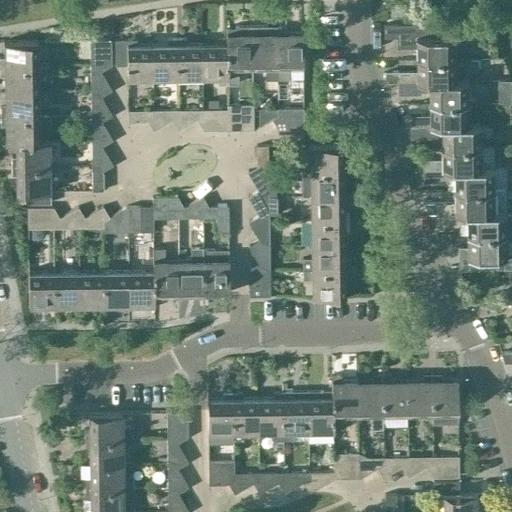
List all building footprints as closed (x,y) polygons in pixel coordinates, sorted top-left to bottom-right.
[(390,1),(390,15),(402,15),(402,1),(390,1)] [(415,57),(455,57),(455,34),(440,34),(440,22),(383,22),(383,35),(396,35),(396,45),(415,45),(415,57)] [(276,73),(276,64),(276,25),(266,25),(266,29),(251,29),(251,64),(267,64),(267,74),(276,73)] [(285,25),(276,25),(276,64),(302,64),(301,29),(285,29),(285,25)] [(225,26),(226,35),(226,65),(227,65),(227,74),(238,74),(238,64),(251,64),(251,29),(235,29),(235,26),(225,26)] [(201,40),(202,75),(218,75),(218,82),(227,82),(227,74),(227,65),(226,65),(226,35),(217,36),(217,40),(201,40)] [(89,38),(89,63),(96,63),(100,70),(111,63),(110,37),(89,38)] [(127,76),(152,76),(152,41),(136,41),(136,37),(114,37),(115,63),(127,63),(127,76)] [(152,41),(152,76),(177,75),(176,37),(167,37),(167,40),(152,41)] [(185,37),(176,37),(177,75),(202,75),(201,40),(186,40),(185,37)] [(0,64),(38,64),(38,39),(3,39),(3,55),(0,55),(0,64)] [(385,81),(397,81),(455,80),(455,78),(455,57),(415,57),(415,69),(385,69),(385,81)] [(89,63),(90,88),(96,88),(100,95),(111,88),(100,70),(96,63),(89,63)] [(0,73),(3,74),(3,89),(39,89),(38,64),(0,64),(0,73)] [(427,89),(427,101),(467,100),(467,78),(455,78),(455,80),(397,81),(397,92),(420,92),(420,89),(427,89)] [(90,88),(90,113),(96,113),(100,120),(112,112),(100,95),(96,88),(90,88)] [(39,114),(39,89),(3,89),(4,105),(0,105),(0,114),(39,114)] [(409,113),(410,124),(468,124),(468,122),(467,100),(427,101),(428,112),(409,113)] [(240,128),(240,102),(227,103),(227,106),(227,128),(240,128)] [(252,102),(240,102),(240,128),(253,127),(252,102)] [(227,106),(203,107),(203,113),(195,117),(203,129),(227,128),(227,106)] [(258,124),(270,116),(277,112),(277,106),(258,106),(258,124)] [(302,106),(277,106),(277,112),(270,116),(278,127),(302,127),(302,106)] [(203,107),(178,108),(178,113),(171,118),(178,129),(195,117),(203,113),(203,107)] [(153,113),(153,108),(127,109),(127,119),(144,119),(146,118),(153,113)] [(178,108),(153,108),(153,113),(146,118),(153,129),(171,118),(178,113),(178,108)] [(90,113),(91,138),(97,138),(101,145),(112,138),(100,120),(96,113),(90,113)] [(50,114),(39,114),(0,114),(0,124),(4,123),(4,140),(14,140),(39,140),(39,138),(39,125),(50,125),(50,114)] [(480,122),(468,122),(468,124),(410,124),(410,136),(433,136),(433,133),(440,133),(440,145),(480,145),(480,122)] [(279,131),(278,143),(302,143),(303,131),(279,131)] [(11,154),(11,164),(49,163),(49,138),(39,138),(39,140),(14,140),(14,154),(11,154)] [(91,138),(91,163),(98,163),(102,169),(112,163),(101,145),(97,138),(91,138)] [(309,168),(347,167),(347,158),(343,158),(343,142),(308,143),(309,168)] [(256,161),(257,162),(261,169),(268,169),(268,143),(256,143),(256,161)] [(421,157),(421,168),(481,168),(481,166),(480,145),(440,145),(440,157),(421,157)] [(268,194),(268,169),(261,169),(257,162),(247,169),(258,187),(262,194),(268,194)] [(49,201),(49,163),(11,164),(11,173),(15,173),(15,189),(25,189),(25,201),(49,201)] [(98,163),(91,163),(92,188),(103,188),(103,171),(102,169),(98,163)] [(453,176),(453,189),(505,188),(504,165),(481,166),(481,168),(421,168),(422,180),(446,180),(446,176),(453,176)] [(348,176),(347,167),(309,168),(309,193),(344,192),(344,176),(348,176)] [(279,184),(278,222),(306,223),(307,185),(279,184)] [(268,219),(268,194),(262,194),(258,187),(247,194),(258,212),(262,219),(268,219)] [(434,201),(434,212),(493,212),(493,210),(505,210),(505,188),(453,189),(453,201),(434,201)] [(309,193),(309,218),(348,217),(348,208),(344,208),(344,192),(309,193)] [(153,215),(179,215),(179,208),(184,205),(178,194),(152,194),(152,203),(153,215)] [(179,215),(204,215),(204,207),(208,205),(202,194),(184,205),(179,208),(179,215)] [(434,201),(425,201),(427,213),(434,212),(434,201)] [(80,225),(102,225),(102,218),(109,214),(102,203),(85,215),(80,218),(80,225)] [(127,204),(109,214),(102,218),(102,225),(103,225),(103,230),(153,229),(153,215),(152,203),(127,204)] [(210,203),(208,205),(204,207),(204,215),(215,214),(215,229),(228,228),(227,203),(210,203)] [(27,226),(55,226),(55,219),(60,215),(53,204),(27,205),(27,226)] [(55,226),(80,225),(80,218),(85,215),(78,204),(60,215),(55,219),(55,226)] [(493,212),(434,212),(434,224),(458,224),(458,221),(465,220),(465,232),(506,232),(505,210),(493,210),(493,212)] [(269,243),(268,219),(262,219),(258,212),(247,219),(258,237),(262,243),(269,243)] [(348,217),(309,218),(310,243),(345,242),(344,227),(348,227),(348,217)] [(506,267),(506,232),(465,232),(466,244),(457,244),(458,268),(506,267)] [(269,268),(269,243),(262,243),(258,237),(247,243),(259,262),(263,268),(269,268)] [(345,258),(345,242),(310,243),(310,257),(302,257),(302,268),(348,267),(348,258),(345,258)] [(162,292),(178,291),(177,256),(164,256),(164,244),(152,244),(152,266),(153,266),(153,295),(162,295),(162,292)] [(202,248),(202,255),(203,294),(212,294),(212,291),(229,290),(228,247),(202,248)] [(202,255),(177,256),(178,291),(194,291),(194,295),(203,294),(202,255)] [(269,294),(269,268),(263,268),(259,262),(248,268),(248,294),(269,294)] [(153,266),(152,266),(128,267),(128,302),(144,302),(144,306),(153,305),(153,295),(153,266)] [(103,267),(78,268),(79,302),(94,302),(94,306),(103,306),(103,267)] [(128,267),(103,267),(103,306),(112,306),(112,302),(128,302),(128,267)] [(348,267),(302,268),(302,278),(301,278),(302,293),(345,293),(345,277),(348,277),(348,267)] [(54,307),(53,268),(27,269),(28,304),(44,303),(44,307),(54,307)] [(63,303),(79,302),(78,268),(53,268),(54,307),(63,307),(63,303)] [(511,350),(499,351),(504,361),(511,361),(511,350)] [(422,375),(406,376),(406,411),(431,410),(431,371),(422,371),(422,375)] [(431,371),(431,410),(431,421),(457,420),(456,375),(440,375),(440,371),(431,371)] [(381,427),(381,411),(381,372),(371,372),(371,376),(356,376),(356,411),(369,411),(370,427),(381,427)] [(381,411),(406,411),(406,376),(390,376),(390,372),(381,372),(381,411)] [(331,373),(331,389),(331,428),(342,428),(342,412),(356,411),(356,376),(340,376),(340,373),(331,373)] [(322,388),(306,389),(307,428),(331,428),(331,389),(322,389),(322,388)] [(293,428),(307,428),(306,389),(291,389),(291,390),(282,390),(282,438),(293,438),(293,428)] [(232,391),(232,429),(232,439),(244,439),(243,429),(257,429),(257,394),(241,394),(241,390),(232,391)] [(257,394),(257,429),(271,428),(271,439),(282,438),(282,390),(272,390),(272,394),(257,394)] [(207,429),(232,429),(232,391),(223,391),(223,395),(206,395),(207,429)] [(84,427),(84,436),(133,435),(133,424),(122,424),(122,410),(88,411),(88,427),(84,427)] [(166,410),(166,435),(173,435),(177,442),(187,434),(187,410),(166,410)] [(88,445),(88,461),(123,460),(123,447),(133,446),(133,435),(84,436),(84,445),(88,445)] [(166,435),(167,459),(173,459),(177,467),(187,459),(177,442),(173,435),(166,435)] [(345,475),(345,450),(332,450),(333,469),(333,476),(345,475)] [(358,475),(375,465),(383,460),(383,454),(368,454),(358,450),(345,450),(345,475),(358,475)] [(458,453),(432,454),(432,460),(425,465),(432,474),(458,474),(458,453)] [(383,475),(400,465),(408,460),(408,454),(383,454),(383,460),(375,465),(383,475)] [(408,460),(400,465),(407,475),(425,465),(432,460),(432,454),(408,454),(408,460)] [(207,482),(226,482),(233,476),(233,470),(232,459),(219,459),(219,456),(207,456),(207,482)] [(167,459),(167,485),(173,485),(177,492),(187,484),(177,467),(173,459),(167,459)] [(123,474),(123,460),(88,461),(89,477),(85,477),(85,486),(133,485),(133,474),(123,474)] [(284,469),(258,470),(258,476),(251,481),(258,491),(276,480),(284,475),(284,469)] [(284,475),(276,480),(284,490),(300,480),(308,476),(308,469),(284,469),(284,475)] [(333,469),(308,469),(308,476),(300,480),(308,490),(333,476),(333,469)] [(233,476),(226,482),(233,491),(251,481),(258,476),(258,470),(233,470),(233,476)] [(441,492),(441,511),(476,511),(476,499),(480,499),(480,490),(458,490),(458,478),(432,479),(433,492),(441,492)] [(89,496),(89,511),(124,510),(124,497),(134,497),(133,485),(85,486),(85,496),(89,496)] [(167,485),(167,510),(174,510),(175,511),(184,511),(188,510),(177,492),(173,485),(167,485)] [(384,509),(385,511),(395,511),(395,491),(384,492),(384,509)]
